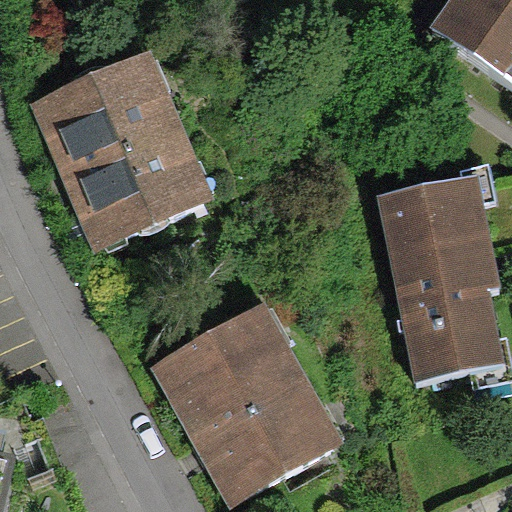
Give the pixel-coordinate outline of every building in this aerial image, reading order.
[(511,0),(447,0),(421,37),(511,101),(511,0)] [(214,209),(150,60),(32,111),(95,259),(214,209)] [(511,340),(485,188),(373,208),(408,400),(511,381),(511,340)] [(237,511),(344,452),(265,312),(152,375),(228,511),(237,511)] [(0,511),(4,511),(24,439),(0,432),(0,511)]
